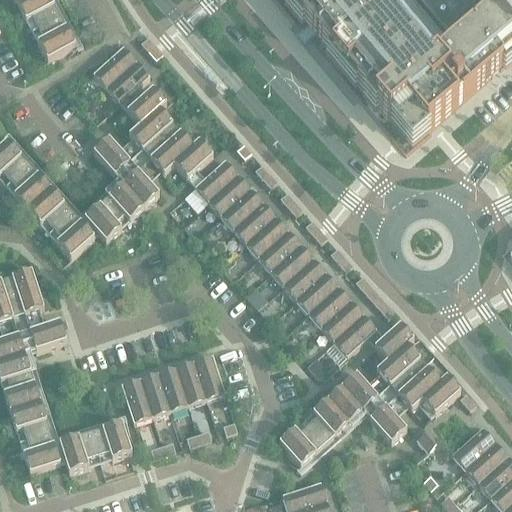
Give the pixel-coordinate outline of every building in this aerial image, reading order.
[(46,65),(73,51),(45,0),(9,0),(25,26),(30,23),(42,44),(36,47),(46,65)] [(269,0),(294,28),(290,31),(303,46),(302,47),(354,108),(358,104),(406,160),(432,139),(429,136),(459,111),(458,109),(511,63),(511,48),(492,24),(466,46),(426,0),(269,0)] [(511,0),(426,0),(466,46),(492,24),(511,48),(511,0)] [(139,46),(147,55),(154,49),(145,40),(139,46)] [(153,62),(160,56),(154,49),(147,55),(153,62)] [(91,77),(105,93),(135,66),(121,50),(91,77)] [(148,80),(135,66),(105,93),(118,107),(148,80)] [(186,184),(212,161),(199,146),(193,151),(158,112),(164,107),(150,92),(125,115),(139,131),(128,140),(162,179),(173,169),(186,184)] [(114,181),(129,166),(108,143),(92,157),(114,181)] [(69,262),(93,241),(7,145),(0,151),(0,178),(3,176),(18,194),(13,199),(39,229),(45,224),(61,242),(55,247),(69,262)] [(243,165),(250,158),(242,149),(235,156),(243,165)] [(193,193),(207,208),(237,181),(223,166),(193,193)] [(252,176),(261,186),(268,179),(260,169),(252,176)] [(129,224),(158,198),(137,175),(84,223),(105,246),(120,232),(116,227),(124,219),(129,224)] [(275,187),(268,179),(261,186),(268,193),(275,187)] [(207,208),(220,223),(250,196),(237,181),(207,208)] [(220,223),(231,236),(262,209),(250,196),(220,223)] [(278,204),(286,213),(293,206),(285,198),(278,204)] [(301,215),(293,206),(286,213),(293,221),(301,215)] [(231,236),(244,250),(274,223),(262,209),(231,236)] [(244,250),(256,264),(287,236),(274,223),(244,250)] [(303,233),(311,241),(318,235),(310,226),(303,233)] [(325,243),(318,235),(311,241),(318,249),(325,243)] [(256,264),(270,278),(300,251),(287,236),(256,264)] [(270,278),(281,291),(311,264),(300,251),(270,278)] [(328,260),(336,269),(343,262),(335,254),(328,260)] [(351,271),(343,262),(336,269),(343,277),(351,271)] [(281,291),(294,306),(325,279),(311,264),(281,291)] [(0,327),(44,313),(31,275),(0,285),(0,327)] [(294,306),(307,321),(338,294),(325,279),(294,306)] [(353,288),(361,297),(368,291),(360,282),(353,288)] [(361,297),(373,311),(380,304),(368,291),(361,297)] [(307,321),(319,334),(350,307),(338,294),(307,321)] [(391,317),(380,304),(373,311),(384,323),(391,317)] [(319,334),(332,348),(362,321),(350,307),(319,334)] [(274,319),(267,325),(270,328),(277,322),(274,319)] [(375,336),(362,321),(332,348),(345,363),(375,336)] [(35,356),(65,346),(58,326),(29,336),(35,356)] [(434,421),(460,398),(446,384),(440,389),(406,352),(413,346),(399,331),(373,354),(386,368),(376,377),(406,412),(417,402),(434,421)] [(31,481),(61,471),(17,339),(0,344),(0,387),(0,388),(7,385),(10,395),(3,397),(17,438),(24,436),(32,459),(24,462),(31,481)] [(212,361),(192,367),(204,405),(224,399),(212,361)] [(192,367),(175,373),(188,410),(204,405),(192,367)] [(324,371),(314,380),(317,383),(326,384),(331,380),(324,371)] [(175,373),(157,379),(169,416),(188,410),(175,373)] [(157,379),(140,384),(153,422),(169,416),(157,379)] [(299,474),(377,404),(357,381),(313,420),(318,425),(300,440),(295,435),(278,451),(299,474)] [(133,428),(153,422),(140,384),(121,390),(133,428)] [(469,415),(476,409),(467,399),(460,405),(469,415)] [(390,451),(406,436),(385,412),(368,427),(390,451)] [(225,440),(236,436),(234,428),(222,431),(225,440)] [(112,466),(132,460),(122,430),(61,450),(71,480),(90,474),(88,468),(110,461),(112,466)] [(452,461),(465,476),(495,449),(481,434),(452,461)] [(207,436),(196,439),(199,448),(210,444),(207,436)] [(427,458),(439,446),(430,436),(417,447),(427,458)] [(188,451),(199,448),(196,439),(186,443),(188,451)] [(171,447),(161,451),(163,459),(174,456),(171,447)] [(465,476),(477,490),(507,463),(495,449),(465,476)] [(152,463),(163,459),(161,451),(150,454),(152,463)] [(477,490),(490,504),(511,483),(511,468),(507,463),(477,490)] [(431,495),(436,491),(428,482),(423,486),(431,495)] [(511,483),(490,504),(497,511),(508,511),(511,509),(511,483)] [(282,502),(285,511),(319,511),(326,510),(320,490),(282,502)] [(441,507),(445,511),(452,511),(454,511),(447,502),(441,507)]
